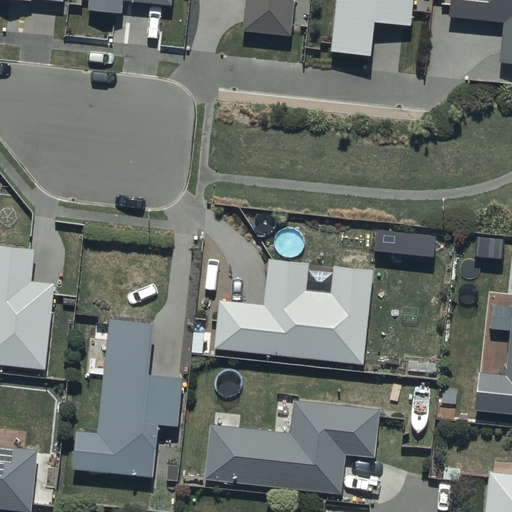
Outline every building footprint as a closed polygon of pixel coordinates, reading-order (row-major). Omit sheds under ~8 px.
[(154,0),(170,2),(170,0),(88,0),(88,8),(120,11),(121,0),(154,0)] [(289,31),(291,0),(245,0),(243,27),(289,31)] [(409,21),(411,0),(334,0),(330,47),(370,52),(374,17),(409,21)] [(511,0),(446,0),(446,14),(503,19),(499,59),(511,60),(511,0)] [(31,279),(35,246),(0,242),(0,362),(46,367),(54,282),(31,279)] [(362,362),(372,269),(333,265),(331,292),(304,289),(307,261),(267,257),(262,304),(218,300),(213,347),(362,362)] [(147,371),(152,321),(108,316),(96,430),(76,428),(72,467),(152,475),(158,422),(177,424),(182,375),(147,371)] [(511,333),(509,369),(481,367),(478,405),(511,407),(511,333)] [(291,428),(213,420),(206,474),(343,490),(348,450),(376,453),(382,405),(295,394),(291,428)] [(0,505),(31,509),(37,448),(0,443),(0,505)] [(511,511),(511,468),(491,466),(486,511),(511,511)]
